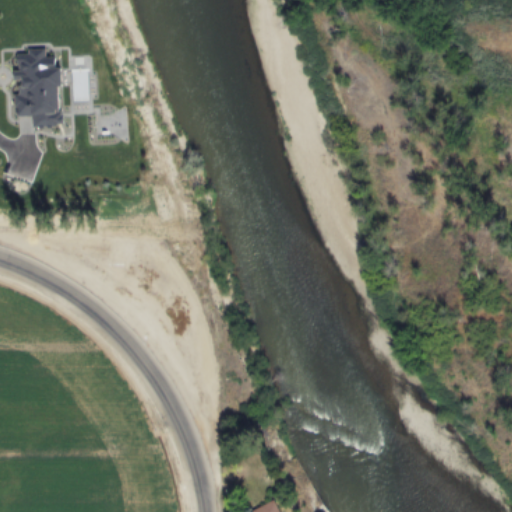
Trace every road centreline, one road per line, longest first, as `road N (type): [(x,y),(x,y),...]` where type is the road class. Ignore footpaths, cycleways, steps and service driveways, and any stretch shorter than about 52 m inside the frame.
road 1 (residential): [(210,511),(208,341),(195,297),(167,264)]
road 2 (residential): [(167,264),(125,241),(0,235)]
